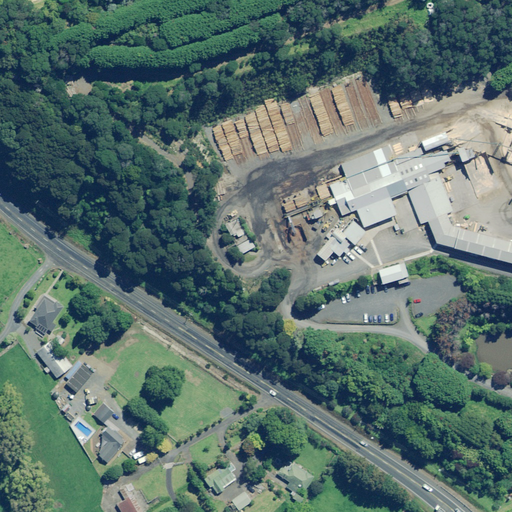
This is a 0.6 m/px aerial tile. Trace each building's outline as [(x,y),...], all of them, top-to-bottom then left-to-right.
[(423,140),(427,150),(451,140),(449,137),(447,131),(423,140)] [(511,240),(453,225),(448,212),(453,210),(437,169),(446,166),(444,162),(452,159),(447,148),(444,150),(443,149),(423,157),(422,154),(424,153),(421,146),(394,156),(389,143),(340,163),(345,174),(346,177),(329,183),(333,196),(342,216),(357,210),(364,228),(400,214),(393,198),(408,192),(420,224),(423,223),(424,225),(423,226),(427,238),(435,235),(438,241),(471,250),(470,254),(478,256),(479,252),(511,260),(511,240)] [(465,145),(458,148),(464,161),(476,156),(472,147),(467,149),(465,145)] [(314,213),(316,218),(323,215),(321,210),(319,210),(315,211),(314,213)] [(226,225),(241,254),(255,247),(239,218),(226,225)] [(346,236),(356,244),(367,231),(353,220),(343,232),(337,226),(332,233),(329,231),(325,236),(329,239),(317,253),(326,260),(334,250),(340,255),(344,250),(346,251),(347,252),(349,250),(346,247),(350,244),(344,239),(346,236)] [(405,262),(379,270),(384,283),(398,278),(409,275),(405,262)] [(28,321),(29,322),(27,324),(41,334),(45,328),(51,332),(56,326),(52,324),(63,307),(55,302),(54,303),(44,297),(28,321)] [(57,352),(49,341),(35,352),(47,366),(43,369),(46,373),(50,370),(56,378),(71,366),(59,350),(57,352)] [(85,383),(78,374),(69,382),(74,388),(78,385),(80,387),(85,383)] [(74,390),(65,383),(62,387),(71,394),(74,390)] [(113,413),(105,406),(96,416),(104,423),(113,413)] [(122,438),(122,437),(108,425),(100,435),(107,441),(96,454),(107,463),(120,447),(125,441),(122,438)] [(286,486),(291,490),(288,493),(292,495),(290,498),(300,504),(304,498),(297,493),(299,489),(304,491),(313,476),(288,461),(284,468),(280,466),(276,473),(289,481),(286,486)] [(236,479),(224,464),(204,479),(216,494),(236,479)] [(134,489),(130,483),(125,486),(128,491),(134,489)] [(251,502),(244,492),(231,501),(238,511),(251,502)] [(140,511),(142,511),(132,494),(116,504),(120,511),(140,511)]
